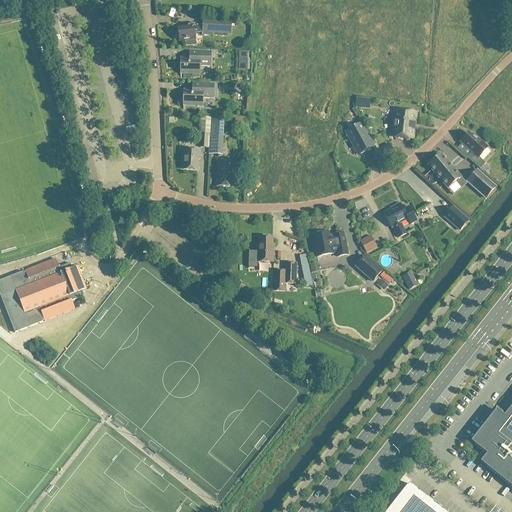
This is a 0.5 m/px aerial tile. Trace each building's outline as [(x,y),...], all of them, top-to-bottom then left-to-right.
[(384,0),(383,11),(391,13),(390,18),(389,19),(402,21),(405,4),(404,4),(398,3),(397,0),(384,0)] [(268,6),(264,26),(272,27),(272,29),(295,33),(297,20),(291,19),(292,13),(293,11),(268,6)] [(231,20),(203,18),(202,25),(195,26),(195,23),(188,24),(188,26),(177,28),(177,34),(176,34),(177,39),(178,39),(178,41),(185,40),(186,47),(196,46),(194,33),(202,33),(202,35),(212,36),(213,33),(230,34),(231,20)] [(363,36),(359,59),(372,61),(373,56),(379,57),(381,57),(386,32),(366,28),(364,36),(363,36)] [(286,43),(266,47),(268,56),(273,55),(276,54),(279,66),(304,60),(301,48),(288,51),(286,45),(286,43)] [(395,51),(393,64),(416,68),(418,60),(424,61),(426,62),(428,49),(419,47),(418,55),(395,51)] [(447,47),(442,72),(444,73),(444,72),(450,73),(449,79),(462,82),(466,59),(465,59),(466,51),(447,47)] [(210,66),(211,52),(189,52),(189,59),(181,59),(180,73),(199,73),(199,66),(210,66)] [(299,76),(284,89),(289,96),(293,93),(296,91),(303,100),(323,84),(315,74),(304,83),(300,78),(301,78),(299,76)] [(213,98),(213,84),(192,83),(192,91),(184,90),(183,105),(202,106),(202,98),(213,98)] [(323,107),(319,114),(336,124),(349,102),(347,101),(342,98),(345,93),(334,86),(322,106),(323,107)] [(506,112),(510,106),(500,100),(496,107),(506,112)] [(391,137),(413,139),(414,130),(415,124),(414,123),(416,112),(394,110),(391,137)] [(222,152),(224,117),(211,116),(209,152),(209,154),(222,155),(222,152)] [(363,124),(373,124),(373,134),(385,134),(386,118),(363,117),(363,124)] [(373,145),(361,124),(346,132),(358,155),(370,148),(369,146),(373,145)] [(487,148),(482,143),(477,139),(478,138),(477,137),(476,138),(475,136),(476,135),(475,134),(474,136),(473,134),(471,136),(468,133),(460,141),(471,151),(466,157),(480,169),(485,164),(478,158),(487,148)] [(208,148),(208,135),(200,134),(200,148),(208,148)] [(389,144),(378,150),(385,164),(397,158),(389,144)] [(197,170),(198,159),(199,159),(200,150),(184,149),(183,169),(197,170)] [(385,164),(378,150),(371,154),(378,168),(385,164)] [(462,177),(458,173),(441,153),(427,166),(447,190),(462,177)] [(336,184),(331,168),(329,168),(325,156),(311,160),(315,172),(307,175),(312,192),(336,184)] [(233,187),(235,162),(217,161),(216,186),(233,187)] [(478,171),(468,182),(485,197),(495,186),(478,171)] [(400,223),(409,218),(412,223),(416,221),(408,207),(403,210),(399,204),(383,213),(391,228),(392,227),(398,238),(406,234),(400,223)] [(459,230),(468,221),(453,207),(444,217),(459,230)] [(348,255),(343,233),(333,235),(333,237),(332,237),(329,237),(328,232),(326,233),(326,232),(325,232),(324,232),(323,232),(322,232),(321,232),(321,233),(320,233),(319,233),(319,234),(318,234),(313,235),(317,257),(333,254),(333,253),(336,252),(338,257),(348,255)] [(374,247),(370,236),(360,239),(365,251),(374,247)] [(249,251),(248,267),(257,267),(257,262),(273,263),(274,244),(272,244),(273,237),(259,237),(259,244),(257,244),(257,252),(249,251)] [(400,256),(401,266),(409,265),(408,255),(400,256)] [(365,256),(355,267),(372,281),(381,271),(365,256)] [(83,296),(81,291),(86,289),(77,266),(72,268),(70,263),(58,267),(55,259),(25,271),(25,272),(23,273),(23,272),(0,280),(0,295),(14,333),(43,322),(42,321),(44,320),(44,321),(74,309),(71,301),(83,296)] [(296,284),(297,263),(284,263),(284,271),(274,271),(273,291),(286,291),(286,284),(296,284)] [(382,279),(378,284),(384,289),(388,285),(382,279)] [(314,286),(307,288),(308,294),(316,292),(314,286)] [(511,405),(504,416),(496,410),(471,442),(486,454),(480,462),(496,475),(503,481),(511,487),(511,405)] [(445,511),(409,484),(386,511),(445,511)]
